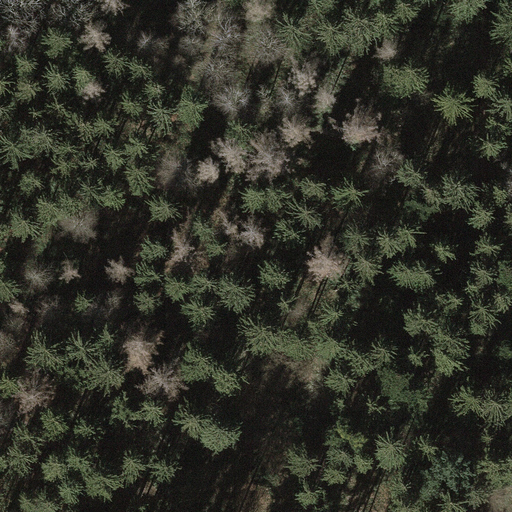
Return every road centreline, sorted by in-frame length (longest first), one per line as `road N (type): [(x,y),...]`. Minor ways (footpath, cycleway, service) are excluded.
road 1 (track): [(511,67),(432,297),(358,397),(309,511)]
road 2 (track): [(0,420),(155,511)]
